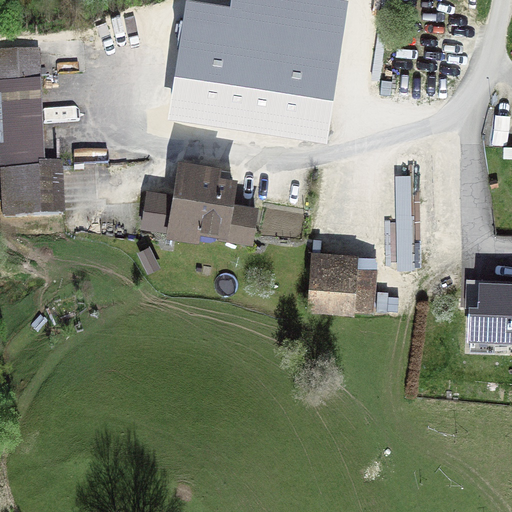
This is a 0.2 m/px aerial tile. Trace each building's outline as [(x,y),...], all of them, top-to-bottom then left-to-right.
[(322,135),(339,23),(239,8),(237,25),(188,18),(173,112),(322,135)] [(0,54),(0,109),(41,107),(38,53),(0,54)] [(44,168),(41,107),(0,109),(0,145),(1,170),(44,168)] [(214,177),(215,169),(182,164),(177,196),(147,191),(142,226),(172,231),(174,216),(197,220),(196,226),(222,230),(221,236),(249,241),(254,209),(227,205),(231,180),(214,177)] [(354,268),(311,265),(308,307),(369,310),(372,272),(354,270),(354,268)] [(511,286),(483,285),(482,309),(472,308),(471,335),(511,336),(511,334),(511,286)]
